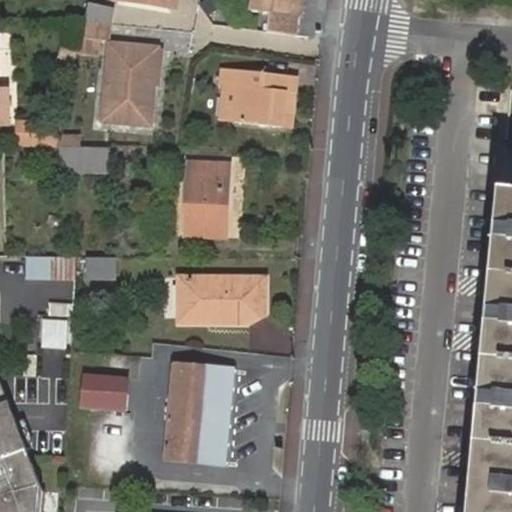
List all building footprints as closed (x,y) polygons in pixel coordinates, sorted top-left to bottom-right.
[(257,0),(256,13),(302,18),(304,0),(257,0)] [(88,26),(84,42),(109,43),(110,27),(88,26)] [(147,86),(155,86),(158,50),(111,47),(105,123),(153,127),(154,104),(146,103),(147,86)] [(286,107),(296,108),(300,79),(272,75),(226,69),(224,84),(240,86),(235,121),(283,128),(285,114),(286,107)] [(154,104),(155,86),(147,86),(146,103),(154,104)] [(0,124),(9,124),(9,93),(0,92),(0,124)] [(295,115),(296,108),(286,107),(285,114),(295,115)] [(62,136),(59,149),(62,150),(64,150),(75,150),(78,149),(80,149),(82,149),(82,137),(62,136)] [(75,150),(64,150),(64,175),(77,175),(77,152),(78,149),(75,150)] [(77,152),(77,175),(101,175),(102,149),(82,149),(80,149),(78,149),(77,152)] [(102,149),(101,175),(115,175),(115,149),(102,149)] [(195,166),(195,176),(194,241),(233,240),(234,166),(195,166)] [(511,511),(511,193),(500,192),(470,511),(511,511)] [(73,257),(24,257),(24,279),(71,279),(73,257)] [(110,275),(110,257),(82,257),(82,274),(110,275)] [(219,321),(251,321),(267,312),(267,276),(182,276),(181,321),(201,321),(201,319),(206,319),(206,315),(213,315),(214,319),(219,319),(219,321)] [(62,348),(63,321),(39,320),(38,347),(62,348)] [(229,386),(229,372),(170,367),(162,463),(221,468),(226,406),(218,394),(229,386)] [(235,372),(229,372),(229,386),(218,394),(226,406),(221,468),(226,469),(235,372)] [(80,411),(121,412),(124,380),(82,377),(80,411)] [(0,409),(0,511),(36,511),(37,493),(0,409)]
